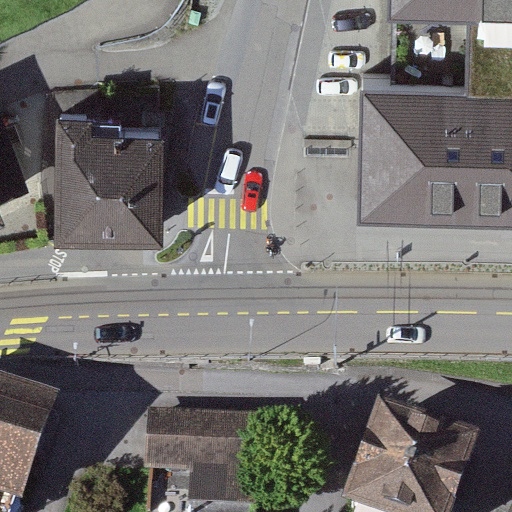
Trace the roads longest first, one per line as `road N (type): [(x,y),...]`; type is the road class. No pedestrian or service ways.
road 1 (residential): [(227,333),(233,218),(276,0)]
road 2 (tertiary): [(227,333),(511,334)]
road 3 (residential): [(0,267),(59,261),(108,274),(115,334)]
